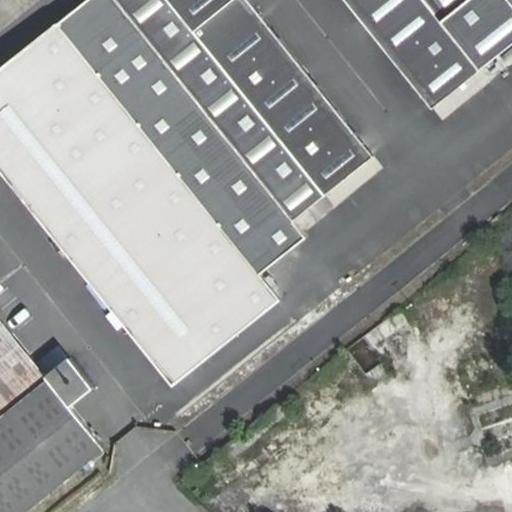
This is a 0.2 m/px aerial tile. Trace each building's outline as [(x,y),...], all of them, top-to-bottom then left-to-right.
[(226,0),(145,0),(300,189),(349,149),(226,0)] [(405,0),(323,0),(407,102),(456,62),(405,0)] [(405,0),(456,62),(507,20),(490,0),(405,0)] [(58,28),(0,74),(0,175),(173,389),(280,302),(243,257),(101,81),(58,28)] [(122,64),(101,81),(243,257),(265,240),(122,64)] [(0,511),(35,511),(102,459),(0,333),(0,511)] [(500,352),(447,372),(457,400),(510,380),(500,352)] [(511,403),(465,421),(480,459),(511,447),(511,403)] [(288,458),(267,475),(285,495),(305,478),(288,458)]
